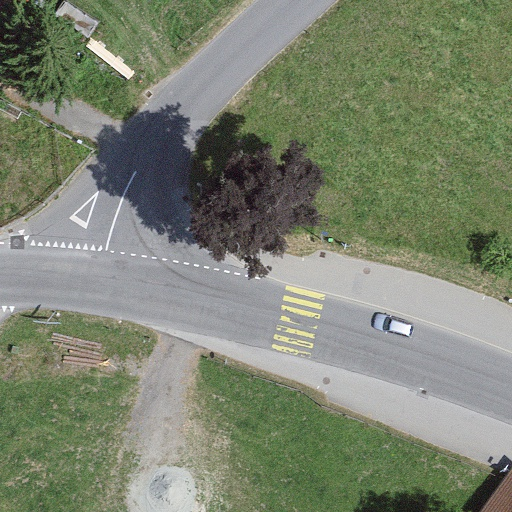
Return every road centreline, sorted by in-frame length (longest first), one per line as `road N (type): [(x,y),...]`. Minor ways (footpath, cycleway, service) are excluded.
road 1 (tertiary): [(98,283),(301,321),(511,387)]
road 2 (unclassified): [(295,0),(174,112),(132,171),(98,283)]
